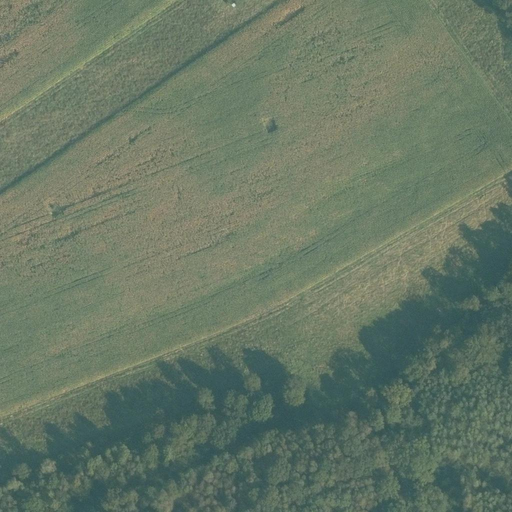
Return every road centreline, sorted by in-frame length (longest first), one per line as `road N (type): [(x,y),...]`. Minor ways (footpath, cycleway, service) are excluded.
road 1 (track): [(0,493),(289,379)]
road 2 (track): [(415,511),(394,402),(372,395),(281,428),(266,388)]
